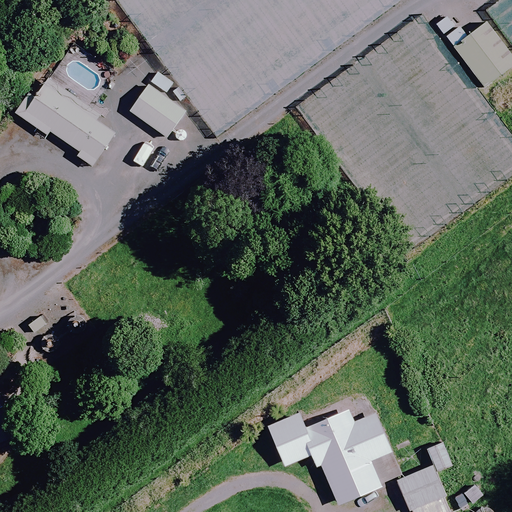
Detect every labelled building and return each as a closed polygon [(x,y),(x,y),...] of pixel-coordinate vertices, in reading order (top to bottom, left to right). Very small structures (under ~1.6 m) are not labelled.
[(405,0),(117,0),(220,138),(405,0)] [(511,0),(490,16),(511,46),(511,0)] [(467,38),(451,16),(438,26),(486,90),(511,69),(511,55),(487,23),(467,38)] [(511,180),(511,144),(417,20),(286,120),(399,267),(511,180)] [(110,110),(54,71),(22,117),(49,136),(51,133),(81,153),(78,157),(94,168),(117,135),(100,123),(110,110)] [(187,113),(150,87),(132,113),(169,139),(187,113)] [(0,444),(13,441),(2,404),(0,404),(0,444)] [(360,421),(355,410),(308,430),(302,415),(270,429),(286,468),(318,455),(338,505),(405,478),(378,413),(360,421)] [(453,467),(445,443),(429,449),(436,472),(453,467)] [(451,511),(433,467),(399,482),(411,511),(451,511)]
